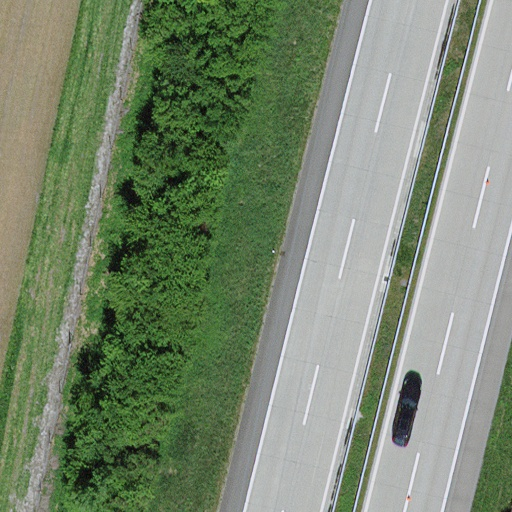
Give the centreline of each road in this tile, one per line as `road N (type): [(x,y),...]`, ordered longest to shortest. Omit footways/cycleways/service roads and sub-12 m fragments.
road 1 (motorway): [(412,0),(287,511)]
road 2 (motorway): [(404,511),(511,71)]
